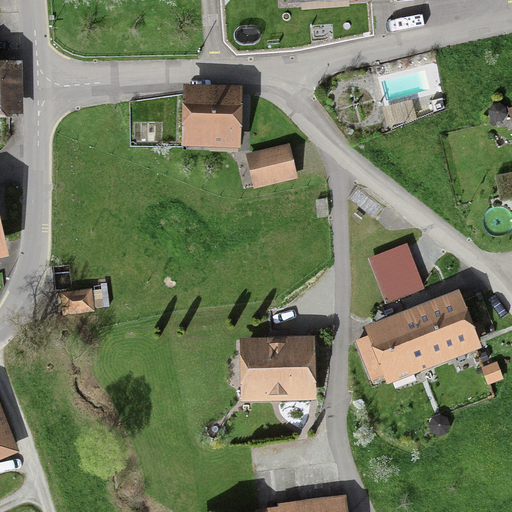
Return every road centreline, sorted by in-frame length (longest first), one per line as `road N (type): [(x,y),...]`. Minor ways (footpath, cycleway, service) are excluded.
road 1 (residential): [(268,73),(333,145),(511,297)]
road 2 (residential): [(268,73),(511,25)]
road 3 (unclassified): [(37,88),(36,232),(26,279),(0,328)]
road 4 (residential): [(37,88),(218,73)]
road 5 (residential): [(0,384),(48,511)]
